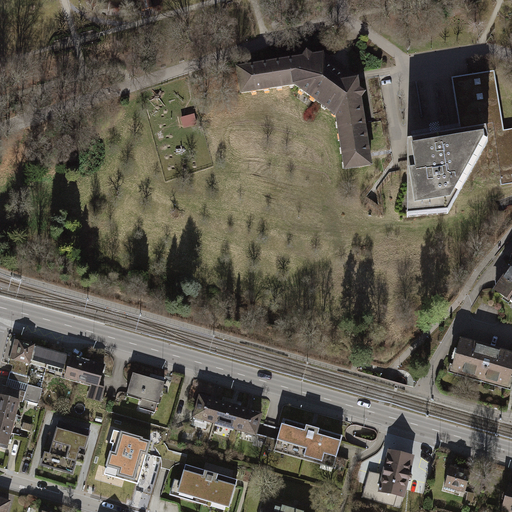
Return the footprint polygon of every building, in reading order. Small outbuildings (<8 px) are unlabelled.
[(151,0),(135,0),(141,14),(154,9),(151,0)] [(238,68),(242,93),(294,84),(337,116),(346,169),(371,165),(360,99),(364,94),(358,90),(357,80),(347,81),(324,64),(322,55),(312,56),(307,52),(303,58),(238,68)] [(495,72),(452,78),(462,142),(452,143),(451,139),(431,142),(430,135),(420,136),(421,144),(412,145),(416,167),(421,166),(422,172),(410,174),(417,214),(445,209),(443,202),(449,201),(448,193),(454,192),(453,186),(500,179),(501,185),(511,183),(511,129),(504,131),(495,72)] [(185,127),(198,125),(196,114),(183,116),(185,127)] [(511,269),(495,293),(511,305),(511,269)] [(511,388),(511,353),(460,340),(452,373),(511,389),(511,388)] [(30,361),(47,365),(51,350),(16,341),(9,364),(14,365),(12,371),(26,375),(30,361)] [(65,376),(77,380),(83,359),(51,350),(47,365),(67,371),(65,376)] [(98,386),(104,365),(83,359),(77,380),(92,384),(88,398),(100,402),(104,388),(98,386)] [(174,384),(137,373),(131,397),(146,401),(143,413),(164,419),(174,384)] [(42,406),(45,392),(30,388),(26,401),(2,395),(0,402),(0,408),(25,415),(28,402),(42,406)] [(225,399),(203,393),(193,428),(205,432),(208,425),(216,427),(225,399)] [(216,427),(237,432),(245,406),(225,399),(216,427)] [(259,445),(267,412),(245,406),(237,432),(242,434),(241,441),(259,445)] [(0,408),(0,429),(20,434),(25,415),(0,408)] [(342,436),(282,419),(273,452),(333,469),(342,436)] [(58,441),(53,460),(76,467),(81,452),(85,453),(88,443),(77,440),(80,432),(56,425),(53,439),(58,441)] [(0,429),(0,448),(3,449),(2,453),(15,456),(20,434),(0,429)] [(139,485),(152,441),(114,430),(110,443),(113,444),(104,475),(139,485)] [(382,474),(370,471),(364,499),(394,506),(396,497),(408,499),(418,458),(387,451),(382,474)] [(234,480),(178,463),(170,490),(226,507),(234,480)] [(472,473),(450,467),(443,493),(457,497),(458,493),(466,495),(472,473)] [(511,511),(511,488),(509,488),(502,511),(511,511)] [(13,511),(16,503),(0,498),(0,511),(13,511)] [(297,511),(264,502),(261,511),(297,511)]
